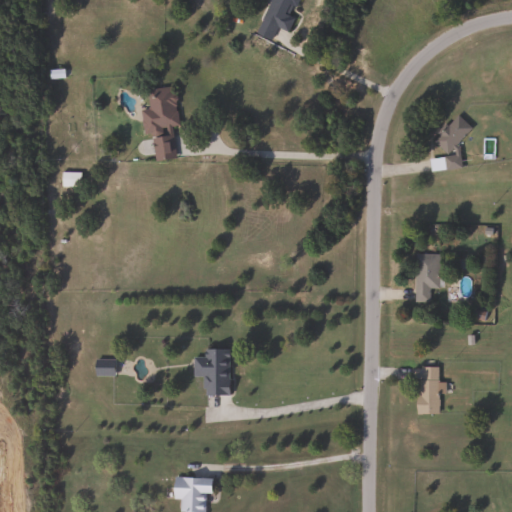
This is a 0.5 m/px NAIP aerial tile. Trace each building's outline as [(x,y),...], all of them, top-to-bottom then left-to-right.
[(292,17),(286,31),(259,20),(267,0),(296,0),(289,16),(292,17)] [(171,125),(175,159),(154,161),(151,133),(142,134),(140,111),(148,110),(146,89),(173,86),(177,125),(171,125)] [(433,144),(451,114),(468,124),(450,154),(433,144)] [(78,186),(60,186),(59,172),(78,172),(78,186)] [(414,254),(437,254),(437,288),(427,288),(427,300),(414,300),(414,254)] [(228,349),(228,395),(204,395),(204,377),(192,377),(192,357),(203,357),(203,349),(228,349)] [(112,359),(112,376),(93,376),(93,359),(112,359)] [(437,413),(417,413),(417,367),(437,367),(437,413)] [(211,477),(211,493),(203,493),(203,511),(182,511),(183,499),(172,499),(172,477),(211,477)]
